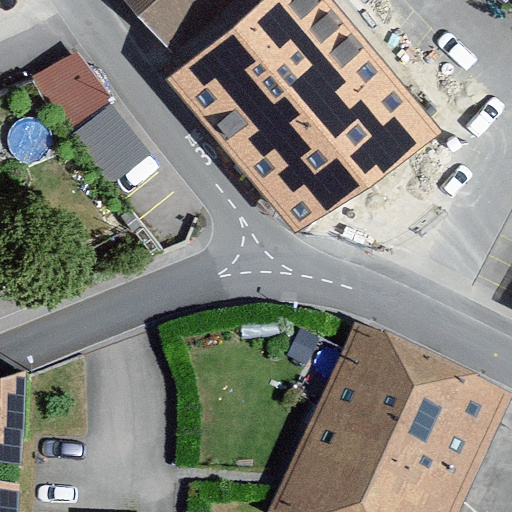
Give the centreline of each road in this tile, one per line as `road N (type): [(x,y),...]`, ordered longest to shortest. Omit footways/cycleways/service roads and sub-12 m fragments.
road 1 (residential): [(282,273),(67,0)]
road 2 (tertiary): [(0,360),(162,303),(282,273)]
road 3 (tertiary): [(282,273),(392,304),(511,364)]
